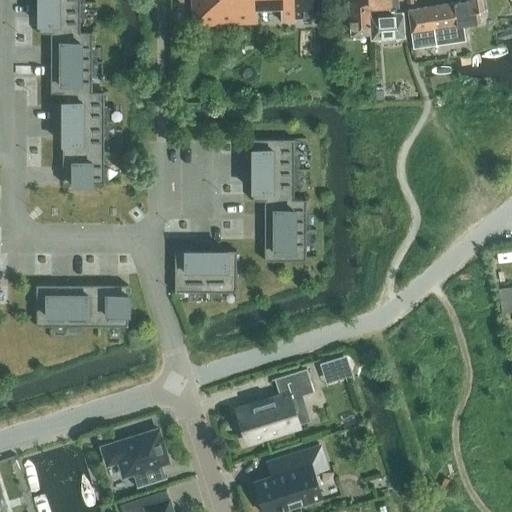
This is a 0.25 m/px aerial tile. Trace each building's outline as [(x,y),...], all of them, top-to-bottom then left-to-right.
[(319,0),(191,0),(193,25),(194,26),(221,23),(258,21),(257,8),(279,7),(280,20),(295,19),(295,15),(320,13),(319,0)] [(390,0),(343,0),(344,2),(348,2),(350,35),(371,34),(371,39),(370,10),(391,9),(390,0)] [(391,13),(398,13),(397,0),(390,0),(391,9),(391,13)] [(479,22),(476,0),(470,0),(408,10),(413,42),(436,39),(436,41),(465,37),(463,24),(479,22)] [(81,32),(81,31),(81,2),(39,2),(39,33),(51,33),(51,32),(81,32)] [(371,39),(403,37),(401,12),(398,13),(391,13),(391,9),(370,10),(371,39)] [(51,62),(93,62),(93,31),(81,31),(81,32),(51,32),(51,33),(51,62)] [(93,92),(93,91),(93,62),(51,62),(51,93),(63,93),(62,92),(93,92)] [(62,122),(105,122),(105,91),(93,91),(93,92),(62,92),(63,93),(62,122)] [(63,152),(104,152),(105,122),(62,122),(63,152)] [(252,169),(294,169),(294,138),(252,138),(252,169)] [(104,152),(63,152),(63,183),(104,183),(104,152)] [(294,199),(294,198),(294,169),(252,169),(252,200),(263,200),(263,199),(294,199)] [(263,229),(305,229),(305,198),(294,198),(294,199),(263,199),(263,200),(263,229)] [(305,229),(263,229),(263,260),(305,260),(305,229)] [(175,292),(206,292),(206,250),(175,250),(175,292)] [(206,250),(206,292),(237,292),(237,250),(206,250)] [(511,280),(500,282),(504,307),(511,305),(511,280)] [(37,326),(68,326),(68,284),(36,284),(37,326)] [(68,326),(97,326),(97,284),(68,284),(68,326)] [(97,284),(97,326),(128,326),(128,284),(97,284)] [(323,362),(326,374),(347,367),(343,356),(323,362)] [(314,392),(306,368),(271,379),(271,380),(274,379),(279,395),(235,409),(246,443),(299,426),(289,393),(294,392),(296,397),(314,392)] [(168,462),(157,429),(131,438),(130,435),(129,436),(129,438),(101,447),(107,464),(118,461),(123,476),(133,473),(137,486),(136,486),(136,488),(166,478),(166,477),(164,477),(160,464),(168,462)] [(263,511),(269,511),(300,502),(320,496),(313,471),(326,467),(319,446),(269,461),(274,475),(254,482),(259,497),(256,498),(260,511),(264,511),(263,511)] [(170,511),(173,511),(169,499),(144,507),(145,511),(170,511)]
